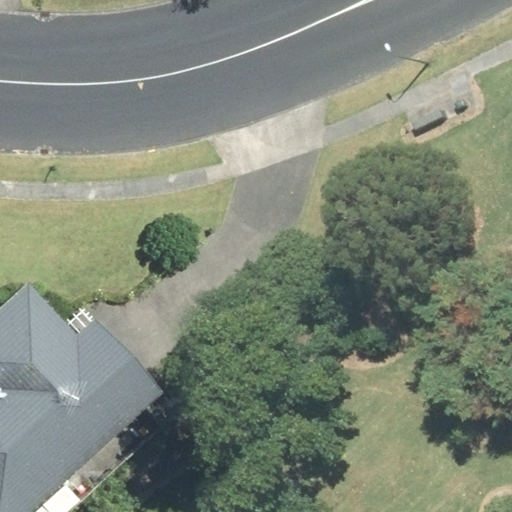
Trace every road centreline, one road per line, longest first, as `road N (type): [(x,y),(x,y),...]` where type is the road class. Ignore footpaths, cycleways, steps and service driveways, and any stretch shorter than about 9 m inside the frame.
road 1 (tertiary): [(463,0),(265,69),(216,65)]
road 2 (tertiary): [(216,65),(92,84),(0,75)]
road 3 (tertiary): [(216,65),(329,0)]
